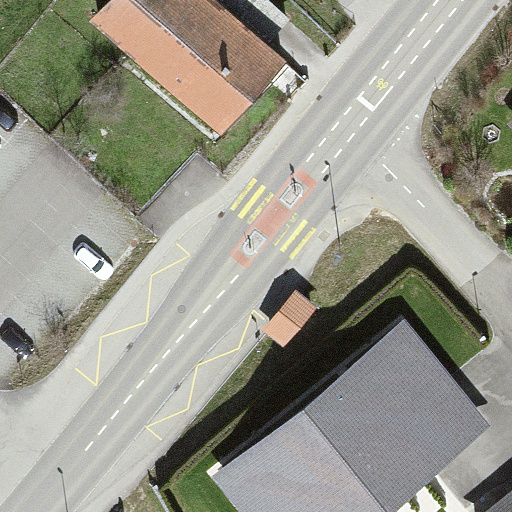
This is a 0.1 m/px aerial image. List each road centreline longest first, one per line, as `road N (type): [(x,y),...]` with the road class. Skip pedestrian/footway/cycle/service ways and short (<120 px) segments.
road 1 (primary): [(341,133),(29,511)]
road 2 (residential): [(341,133),(511,294)]
road 3 (primary): [(449,0),(341,133)]
